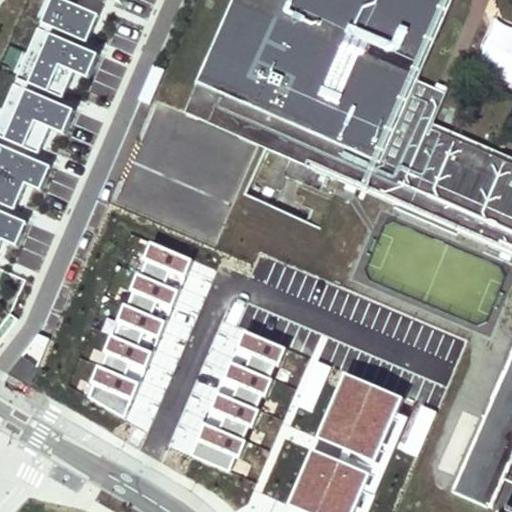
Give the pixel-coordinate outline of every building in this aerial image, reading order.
[(113,18),(67,0),(53,0),(0,130),(0,267),(10,271),(113,18)] [(454,0),(233,0),(197,84),(233,100),(221,129),(511,257),(511,356),(452,492),(484,505),(511,439),(511,158),(434,125),(447,96),(419,83),(454,0)] [(511,82),(511,30),(492,25),(479,74),(511,82)] [(184,113),(221,129),(233,100),(197,84),(184,113)] [(101,326),(140,328),(142,276),(103,274),(101,326)] [(29,384),(37,367),(19,358),(11,375),(29,384)]
